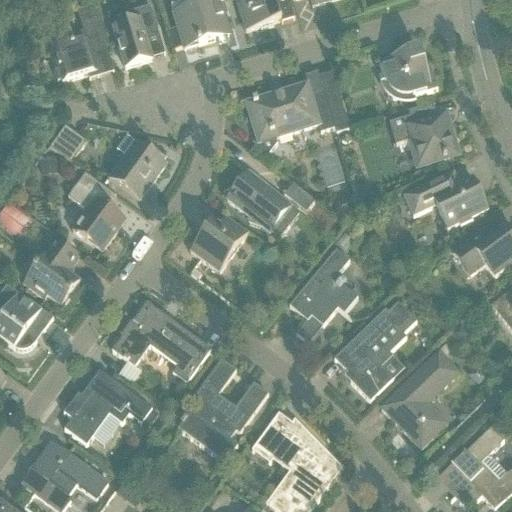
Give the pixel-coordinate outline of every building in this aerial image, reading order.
[(185,0),(186,3),(171,8),(173,17),(178,31),(184,50),(184,53),(201,48),(201,47),(215,43),(228,39),(221,14),(216,0),(185,0)] [(235,0),(240,15),(245,34),(260,30),(260,33),(273,29),(273,28),(281,26),(294,22),(292,15),(287,0),(235,0)] [(291,0),(292,3),(301,0),(309,0),(312,10),(343,0),(291,0)] [(106,51),(100,32),(93,8),(77,13),(83,34),(70,38),(69,34),(48,40),(58,72),(54,73),(58,85),(61,83),(62,86),(97,75),(91,56),(106,51)] [(158,36),(152,17),(150,8),(127,15),(130,26),(113,31),(125,71),(151,63),(144,40),(158,36)] [(178,31),(168,34),(174,53),(184,50),(178,31)] [(401,54),(377,61),(383,80),(384,84),(385,86),(387,88),(388,90),(390,92),(391,94),(393,95),(395,97),(398,98),(400,99),(402,99),(405,100),(407,100),(409,100),(412,100),(414,100),(418,99),(437,93),(430,69),(425,70),(422,62),(422,63),(419,54),(411,56),(403,59),(401,54)] [(307,87),(246,106),(258,145),(250,154),(260,162),(263,165),(277,147),(275,141),(318,128),(320,136),(334,131),(336,136),(350,132),(338,94),(332,75),(318,79),(323,94),(310,98),(307,87)] [(433,107),(414,113),(408,114),(409,119),(389,126),(396,148),(411,144),(418,169),(456,157),(448,131),(441,133),(433,107)] [(65,129),(49,151),(71,166),(86,145),(65,129)] [(342,136),(340,140),(341,144),(345,146),(349,145),(351,141),(350,137),(346,135),(342,136)] [(109,182),(123,192),(139,204),(166,167),(163,165),(165,161),(153,152),(150,156),(135,145),(109,182)] [(56,161),(39,163),(41,179),(58,177),(56,161)] [(453,175),(435,183),(403,199),(413,220),(436,209),(447,232),(458,227),(460,231),(472,225),(471,221),(487,213),(474,185),(464,191),(460,189),(453,175)] [(235,194),(227,204),(234,209),(243,216),(251,222),(249,226),(262,232),(269,236),(269,235),(279,243),(298,218),(289,211),(290,209),(264,188),(249,176),(241,186),(239,184),(232,192),(235,194)] [(122,222),(107,211),(90,198),(98,186),(85,177),(68,200),(87,215),(72,235),(87,246),(88,243),(103,254),(118,234),(115,232),(122,222)] [(284,199),(306,216),(315,205),(293,188),(284,199)] [(336,204),(333,210),(335,216),(341,219),(351,216),(354,211),(352,204),(346,201),(336,204)] [(8,207),(0,219),(22,235),(30,223),(8,207)] [(219,230),(213,225),(212,224),(189,255),(219,277),(248,237),(226,221),(219,230)] [(485,232),(469,244),(452,257),(469,280),(484,269),(494,281),(510,269),(511,271),(511,241),(507,235),(494,244),(485,232)] [(345,237),(337,246),(344,253),(352,243),(345,237)] [(23,287),(29,292),(45,304),(48,300),(61,311),(79,286),(66,277),(78,261),(56,245),(44,261),(43,260),(23,287)] [(311,293),(294,314),(306,324),(295,337),(308,348),(337,313),(344,318),(357,302),(358,301),(342,289),(346,284),(339,278),(349,265),(336,254),(306,289),(311,293)] [(0,342),(14,352),(18,354),(22,355),(26,354),(31,352),(34,349),(36,345),(32,342),(37,335),(40,331),(44,334),(53,322),(49,319),(42,313),(25,302),(19,297),(18,298),(6,289),(0,297),(0,342)] [(511,292),(508,296),(491,310),(499,320),(511,335),(511,334),(511,292)] [(111,354),(128,366),(134,371),(150,350),(177,370),(172,377),(186,388),(211,354),(169,322),(165,328),(158,323),(162,318),(147,306),(132,326),(130,325),(121,339),(122,340),(111,354)] [(356,380),(350,385),(370,406),(393,384),(381,371),(393,360),(390,357),(406,341),(403,339),(416,326),(398,307),(388,316),(385,313),(334,363),(347,377),(350,374),(356,380)] [(264,309),(255,320),(262,326),(272,315),(264,309)] [(461,329),(450,337),(458,348),(466,341),(466,335),(461,329)] [(447,345),(440,352),(446,358),(453,351),(447,345)] [(401,433),(421,453),(447,428),(427,407),(458,377),(438,356),(381,412),(395,427),(399,424),(404,429),(401,433)] [(192,414),(178,433),(225,467),(237,450),(229,444),(236,435),(239,438),(256,414),(268,398),(253,387),(235,412),(218,399),(236,374),(221,364),(209,380),(191,404),(201,411),(198,414),(196,417),(192,414)] [(64,433),(80,445),(86,450),(109,419),(122,428),(129,419),(141,428),(152,413),(99,375),(81,399),(78,397),(70,408),(73,410),(67,419),(72,423),(64,433)] [(276,421),(264,437),(255,450),(269,461),(271,457),(294,474),(296,486),(286,500),(275,502),(269,511),(312,511),(332,486),(328,484),(334,476),(334,471),(332,467),(325,461),(328,458),(294,424),(289,431),(276,421)] [(453,501),(454,502),(455,501),(460,506),(459,507),(463,511),(469,511),(482,499),(492,511),(496,511),(511,499),(511,474),(503,482),(503,475),(491,463),(486,462),(504,445),(491,431),(466,456),(464,454),(451,467),(461,478),(451,488),(459,496),(453,501)] [(52,446),(21,488),(37,500),(54,511),(64,511),(71,504),(68,502),(77,489),(96,503),(108,487),(68,458),(52,446)] [(124,487),(116,498),(125,505),(134,493),(124,487)]
